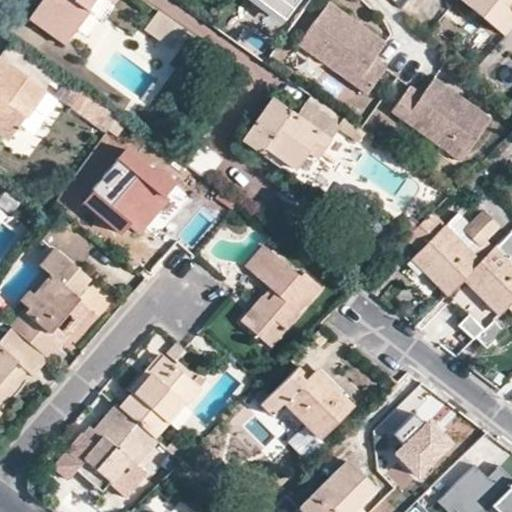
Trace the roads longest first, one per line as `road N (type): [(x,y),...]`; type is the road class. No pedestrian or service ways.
road 1 (residential): [(177,295),(150,305),(0,474)]
road 2 (residential): [(364,316),(511,422)]
